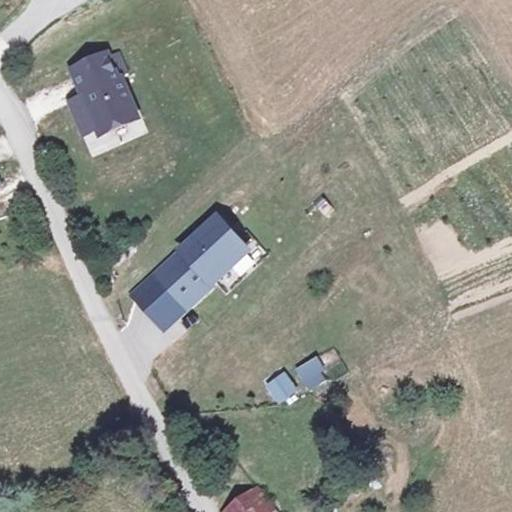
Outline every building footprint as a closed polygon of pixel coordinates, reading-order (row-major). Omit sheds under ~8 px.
[(99,135),(101,139),(137,121),(120,87),(119,88),(116,84),(126,79),(116,59),(107,63),(106,62),(72,79),(85,104),(88,111),(74,117),(86,141),(99,135)] [(85,104),(71,111),(74,117),(88,111),(85,104)] [(183,300),(209,277),(216,284),(251,254),(223,222),(162,275),(183,300)] [(209,277),(183,300),(190,307),(216,284),(209,277)] [(303,384),(326,369),(316,355),(294,370),(303,384)] [(285,371),(264,384),(276,404),(297,391),(285,371)] [(247,471),(215,493),(228,511),(268,511),(272,509),(247,471)]
